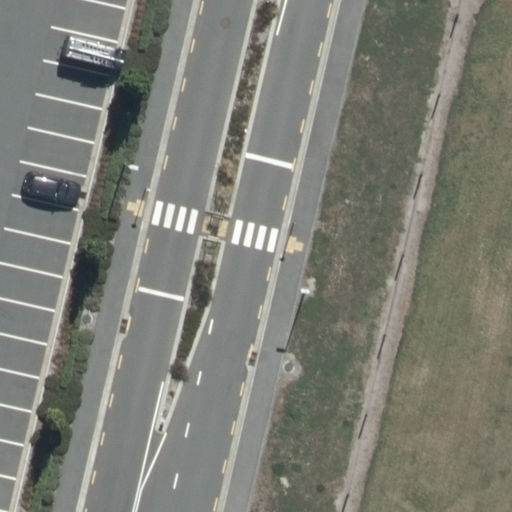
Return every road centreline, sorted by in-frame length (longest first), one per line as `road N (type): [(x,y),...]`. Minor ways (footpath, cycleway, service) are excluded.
road 1 (unclassified): [(307,0),(196,459),(174,511)]
road 2 (unclassified): [(113,511),(117,452),(226,0)]
